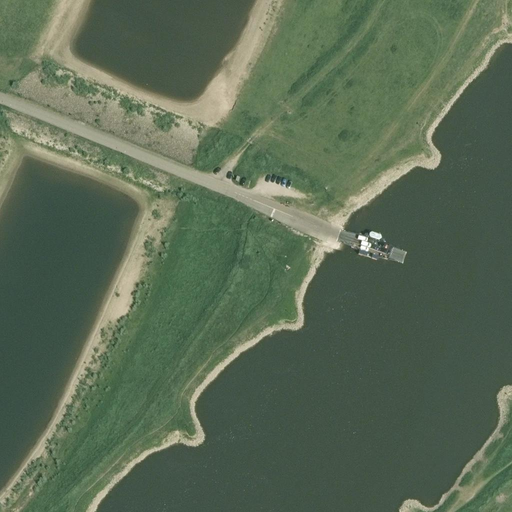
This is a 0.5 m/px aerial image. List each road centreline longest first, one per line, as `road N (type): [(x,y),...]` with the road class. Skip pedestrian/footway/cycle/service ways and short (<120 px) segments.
road 1 (tertiary): [(324,234),(0,98)]
road 2 (track): [(381,0),(359,32),(206,182)]
